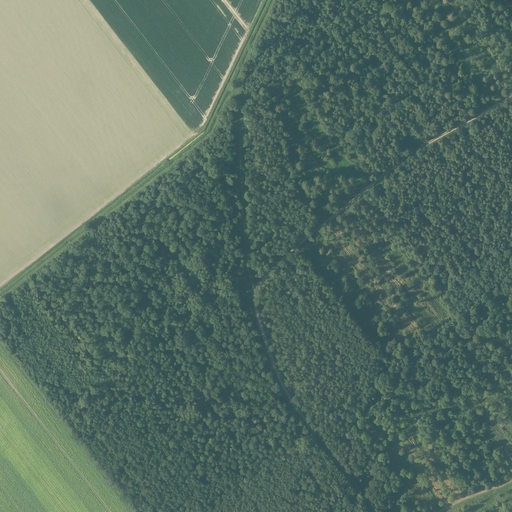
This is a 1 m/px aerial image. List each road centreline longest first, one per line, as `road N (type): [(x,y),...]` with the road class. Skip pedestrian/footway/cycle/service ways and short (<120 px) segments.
road 1 (track): [(256,291),(296,245),(395,164),(511,96)]
road 2 (track): [(0,297),(206,136),(236,87)]
road 3 (track): [(256,291),(245,253),(236,87),(271,0)]
road 4 (track): [(373,511),(288,396),(260,326),(256,291)]
road 5 (track): [(256,291),(208,296),(60,410)]
